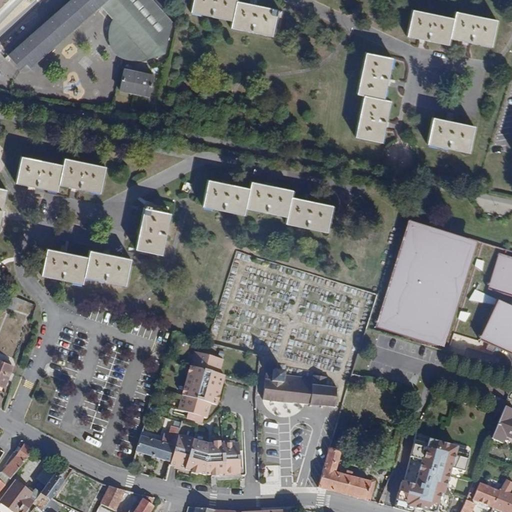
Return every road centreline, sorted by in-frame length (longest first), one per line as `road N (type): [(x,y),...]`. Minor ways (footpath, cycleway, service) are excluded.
road 1 (residential): [(0,418),(127,481),(230,504),(287,501),(363,511)]
road 2 (residential): [(416,49),(410,95),(470,111),(479,62)]
road 3 (residential): [(416,49),(283,0)]
